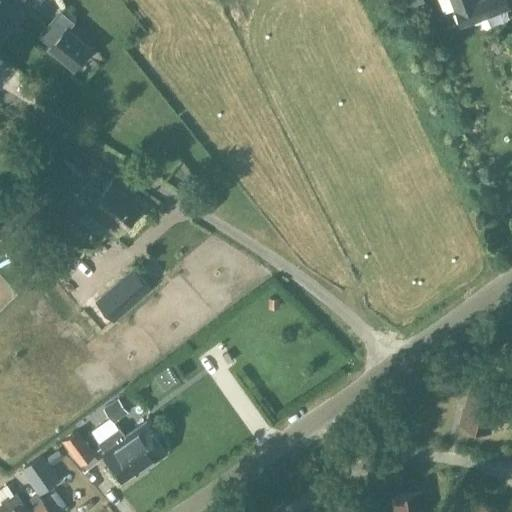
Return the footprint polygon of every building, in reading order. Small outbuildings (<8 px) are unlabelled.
[(0,0),(0,28),(0,29),(5,28),(11,21),(11,17),(7,14),(13,6),(12,5),(16,0),(18,0),(23,5),(27,0),(0,0)] [(448,0),(440,0),(444,14),(452,12),(448,0)] [(483,0),(477,2),(476,0),(452,0),(463,27),(511,9),(507,0),(483,0)] [(67,29),(50,49),(75,69),(91,49),(67,29)] [(64,159),(37,191),(57,208),(84,175),(64,159)] [(145,206),(116,180),(89,210),(119,236),(145,206)] [(62,249),(52,256),(70,283),(80,277),(62,249)] [(148,286),(133,270),(97,302),(112,318),(148,286)] [(463,424),(490,432),(496,408),(501,409),(504,400),(471,391),(466,411),(464,412),(462,419),(463,421),(463,424)] [(106,408),(115,421),(128,412),(119,399),(106,408)] [(120,477),(123,480),(136,470),(138,473),(168,451),(167,450),(169,443),(162,434),(156,435),(146,421),(125,436),(119,428),(100,442),(105,450),(103,452),(111,463),(108,468),(114,477),(120,477)] [(94,453),(78,429),(63,439),(79,464),(94,453)] [(21,469),(39,494),(60,480),(42,454),(21,469)] [(0,511),(50,511),(37,493),(30,498),(35,506),(31,509),(26,501),(23,503),(16,492),(9,497),(8,495),(1,500),(2,502),(0,503),(0,511)] [(422,492),(394,497),(396,511),(425,511),(424,506),(426,504),(424,497),(422,495),(422,492)] [(498,511),(479,500),(478,503),(475,504),(471,510),(471,511),(498,511)]
